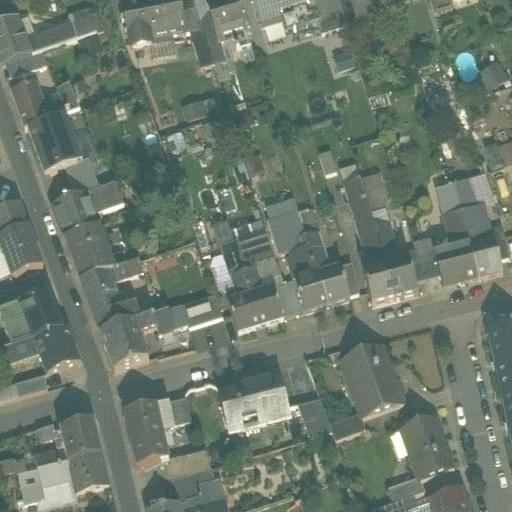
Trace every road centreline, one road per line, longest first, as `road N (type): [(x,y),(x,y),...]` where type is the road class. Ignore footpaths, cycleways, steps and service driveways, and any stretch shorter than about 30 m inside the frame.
road 1 (residential): [(106,402),(453,308)]
road 2 (residential): [(0,91),(106,402)]
road 3 (residential): [(496,511),(453,308)]
